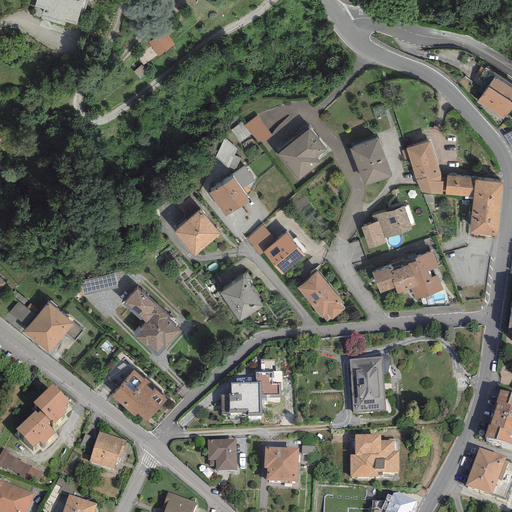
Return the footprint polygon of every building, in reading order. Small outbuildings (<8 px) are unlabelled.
[(34,0),(33,6),(81,18),(85,0),(34,0)] [(165,27),(148,39),(156,51),(174,40),(165,27)] [(511,79),(494,68),(477,95),(504,113),(511,100),(511,79)] [(257,142),(271,134),(259,112),(245,120),(257,142)] [(241,120),(231,128),(240,140),(250,132),(241,120)] [(310,120),(274,148),(297,177),(333,148),(310,120)] [(511,125),(502,132),(511,147),(511,125)] [(379,128),(346,140),(360,177),(393,164),(379,128)] [(417,185),(470,193),(474,171),(443,168),(432,134),(406,142),(417,185)] [(234,165),(207,187),(225,208),(251,186),(234,165)] [(476,171),(469,225),(497,227),(501,174),(476,171)] [(202,199),(173,223),(193,246),(221,221),(202,199)] [(380,219),(369,224),(375,239),(412,225),(402,200),(376,211),(380,219)] [(289,223),(263,245),(280,265),(305,245),(289,223)] [(371,265),(382,288),(401,280),(403,284),(416,278),(423,292),(443,283),(428,250),(409,260),(406,255),(396,260),(393,255),(371,265)] [(318,263),(297,281),(323,315),(345,298),(318,263)] [(243,266),(221,282),(240,309),(262,293),(243,266)] [(79,279),(83,293),(117,285),(114,271),(79,279)] [(146,321),(132,336),(157,357),(184,327),(159,304),(163,299),(141,280),(122,301),(146,321)] [(18,302),(9,314),(25,327),(20,333),(46,353),(61,334),(72,343),(81,331),(69,322),(73,317),(49,298),(35,315),(18,302)] [(350,361),(353,414),(384,412),(381,360),(350,361)] [(131,372),(113,390),(141,417),(166,391),(148,374),(141,381),(131,372)] [(274,372),(253,372),(253,383),(229,384),(230,396),(221,396),(221,418),(262,417),(262,399),(281,398),(280,383),(275,383),(274,372)] [(42,416),(20,436),(38,456),(63,434),(54,425),(73,408),(54,387),(33,405),(42,416)] [(511,394),(501,391),(486,438),(511,448),(511,445),(511,394)] [(99,433),(90,460),(116,468),(125,441),(99,433)] [(349,446),(348,478),(395,478),(396,446),(380,445),(380,435),(356,435),(356,447),(349,446)] [(210,442),(211,473),(235,471),(233,440),(210,442)] [(268,448),(266,483),(294,484),(296,450),(268,448)] [(511,461),(479,449),(463,489),(501,504),(511,477),(511,461)] [(6,450),(0,458),(0,470),(5,474),(9,468),(33,485),(41,473),(6,450)] [(0,511),(25,511),(33,493),(0,480),(0,511)] [(411,511),(416,504),(393,494),(384,511),(411,511)] [(171,495),(164,511),(190,511),(193,503),(171,495)] [(323,495),(321,511),(371,511),(372,497),(323,495)] [(69,498),(64,511),(89,511),(92,504),(69,498)]
